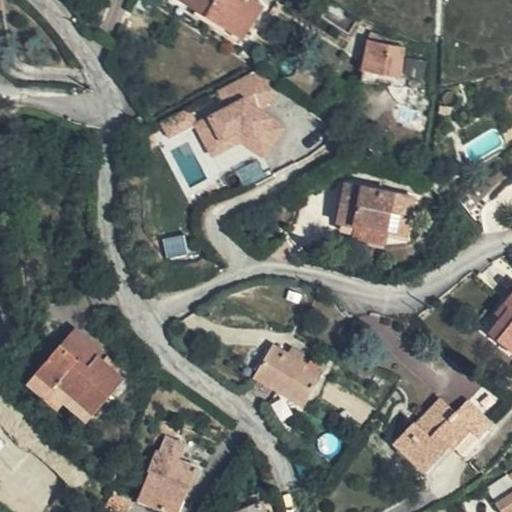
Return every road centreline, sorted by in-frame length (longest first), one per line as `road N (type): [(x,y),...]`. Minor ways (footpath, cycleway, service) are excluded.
road 1 (residential): [(145,321),(265,268),(409,293),(511,238)]
road 2 (residential): [(34,0),(74,37),(104,85),(111,111),(108,239),(145,321)]
road 3 (residential): [(145,321),(256,431),(299,511)]
